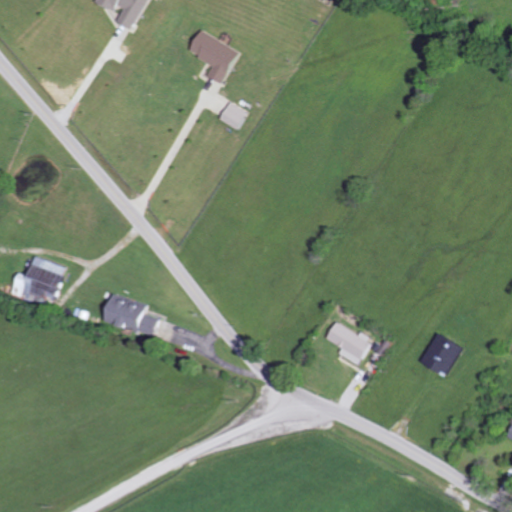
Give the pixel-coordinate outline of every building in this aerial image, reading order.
[(155,0),(103,0),(103,1),(126,14),(122,20),(138,30),(155,0)] [(229,84),(247,53),(209,30),(196,52),(220,66),(214,76),(229,84)] [(245,129),(254,111),(236,103),(228,121),(245,129)] [(25,273),(21,291),(64,302),(73,266),(41,257),(36,276),(25,273)] [(111,321),(161,337),(166,320),(152,315),(155,306),(120,295),(111,321)] [(364,365),(379,340),(368,333),(366,336),(344,322),(334,339),(349,348),(346,353),(364,365)] [(431,364),(456,376),(470,345),(445,333),(431,364)]
